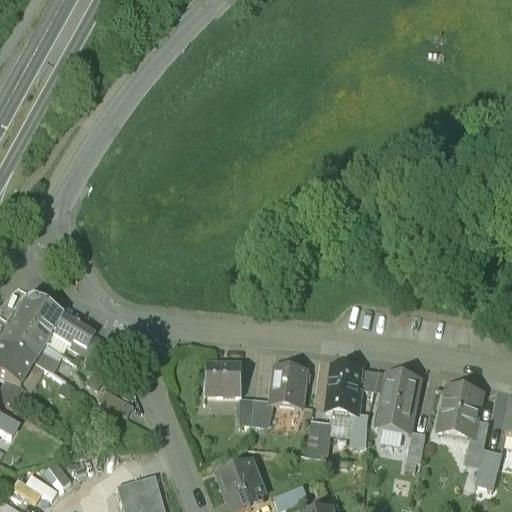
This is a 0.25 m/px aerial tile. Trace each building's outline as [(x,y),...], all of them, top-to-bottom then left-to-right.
[(94,327),(36,292),(27,295),(14,316),(47,336),(52,326),(69,336),(70,337),(73,332),(87,340),(94,327)] [(2,338),(35,357),(42,344),(47,336),(14,316),(2,338)] [(52,326),(47,336),(63,345),(69,336),(52,326)] [(87,340),(83,345),(97,353),(108,335),(94,327),(87,340)] [(73,332),(70,337),(78,341),(78,342),(83,345),(87,340),(73,332)] [(2,338),(0,340),(0,367),(8,373),(30,386),(44,363),(35,357),(2,338)] [(74,364),(42,344),(35,357),(44,363),(65,375),(67,376),(74,364)] [(205,358),(205,389),(239,389),(240,358),(205,358)] [(329,362),(324,409),(352,412),(356,412),(357,410),(358,393),(357,393),(360,365),(329,362)] [(274,363),(270,399),(299,403),(303,366),(274,363)] [(387,370),(377,426),(408,431),(418,376),(387,370)] [(0,396),(18,407),(30,386),(8,373),(0,386),(0,396)] [(67,376),(65,375),(60,384),(70,390),(75,381),(67,376)] [(133,401),(106,385),(100,396),(127,412),(133,401)] [(446,385),(437,428),(469,435),(471,436),(475,419),(481,392),(446,385)] [(266,397),(252,395),(249,419),(262,421),(266,397)] [(511,399),(503,432),(511,433),(511,399)] [(19,420),(0,408),(0,424),(12,432),(19,420)] [(356,412),(352,412),(351,439),(365,440),(366,419),(367,411),(357,410),(356,412)] [(471,436),(469,435),(464,459),(478,463),(483,441),(487,421),(475,419),(471,436)] [(424,433),(411,431),(407,459),(420,461),(424,433)] [(495,444),(483,441),(478,463),(477,466),(490,469),(495,444)] [(216,469),(232,510),(249,504),(247,498),(262,492),(248,456),(216,469)] [(125,511),(169,511),(157,467),(117,478),(125,511)]
